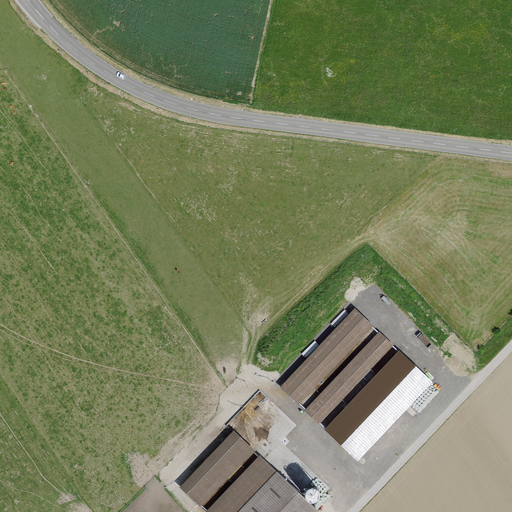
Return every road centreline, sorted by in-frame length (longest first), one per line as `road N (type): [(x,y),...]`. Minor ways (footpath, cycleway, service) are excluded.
road 1 (tertiary): [(28,0),(94,64),(176,105),(511,153)]
road 2 (track): [(351,511),(511,344)]
